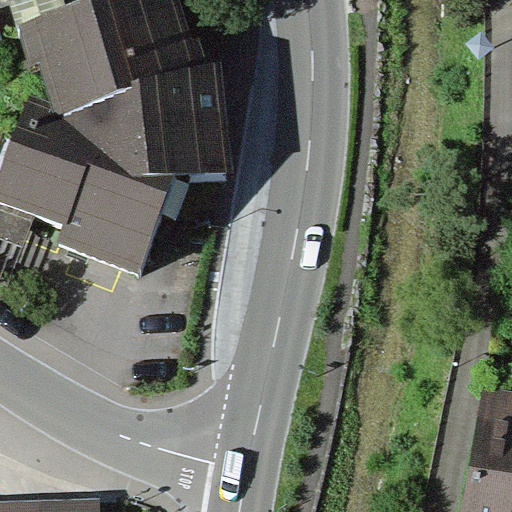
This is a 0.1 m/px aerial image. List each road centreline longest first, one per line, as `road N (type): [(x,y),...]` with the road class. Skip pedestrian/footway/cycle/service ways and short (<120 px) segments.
road 1 (secondary): [(305,0),(310,139),(245,490)]
road 2 (tertiary): [(0,368),(131,444),(245,490)]
